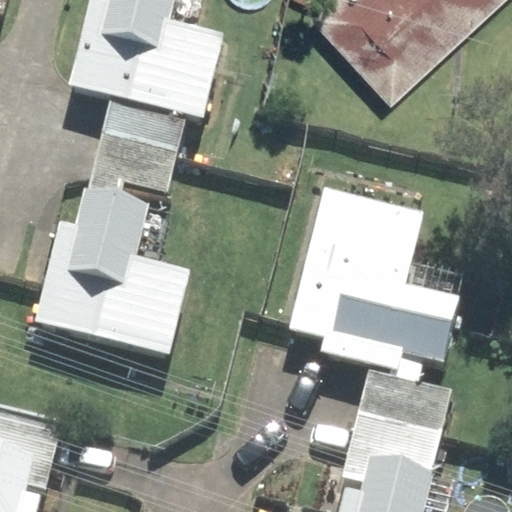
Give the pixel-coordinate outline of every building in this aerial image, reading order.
[(83,206),(78,205),(69,242),(54,238),(30,337),(164,369),(183,288),(128,274),(141,220),(114,213),(118,197),(161,207),(180,129),(197,133),(217,52),(162,39),(171,0),(104,0),(104,5),(87,1),(63,101),(106,111),(83,206)] [(320,0),(304,15),(383,100),(489,0),(320,0)] [(283,344),(320,354),(316,368),(390,386),(395,366),(437,377),(453,313),(396,299),(414,227),(319,203),(283,344)] [(420,511),(447,406),(365,386),(338,491),(359,496),(356,508),(338,504),(336,511),(420,511)] [(0,511),(32,511),(33,511),(20,508),(23,497),(39,502),(55,436),(0,422),(0,511)]
